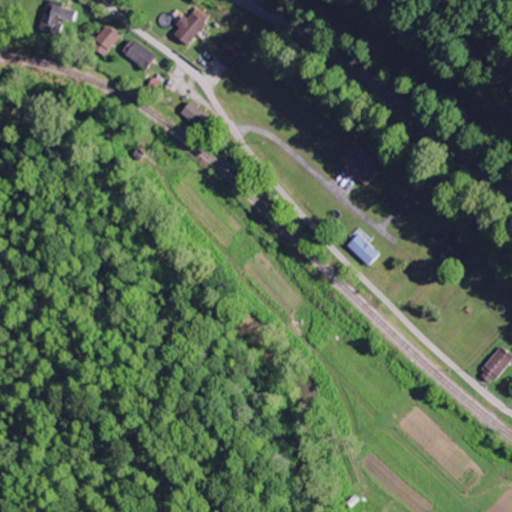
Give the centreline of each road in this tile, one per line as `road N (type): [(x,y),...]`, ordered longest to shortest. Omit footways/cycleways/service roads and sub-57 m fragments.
road 1 (residential): [(511,412),(443,357),(340,254),(199,80),(105,0)]
road 2 (tertiary): [(511,191),(408,111),(237,0)]
